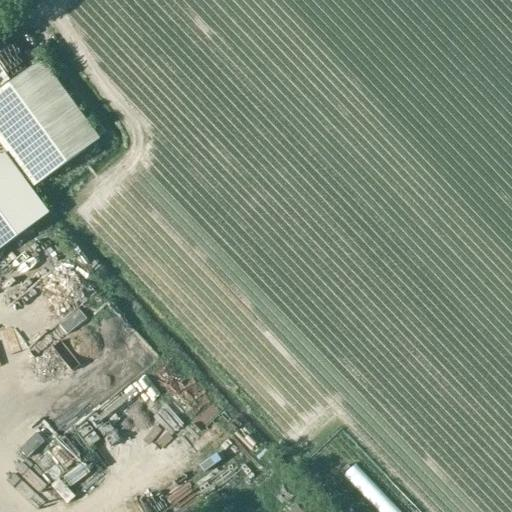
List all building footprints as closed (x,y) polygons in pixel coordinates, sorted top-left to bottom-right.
[(0,90),(0,145),(23,177),(32,189),(99,140),(41,61),(0,90)] [(0,249),(48,215),(20,177),(3,155),(0,157),(0,249)] [(106,166),(67,195),(78,210),(118,181),(106,166)] [(55,413),(74,406),(70,396),(52,403),(55,413)] [(136,446),(154,424),(147,418),(128,440),(136,446)] [(192,442),(207,431),(201,423),(186,434),(192,442)]
